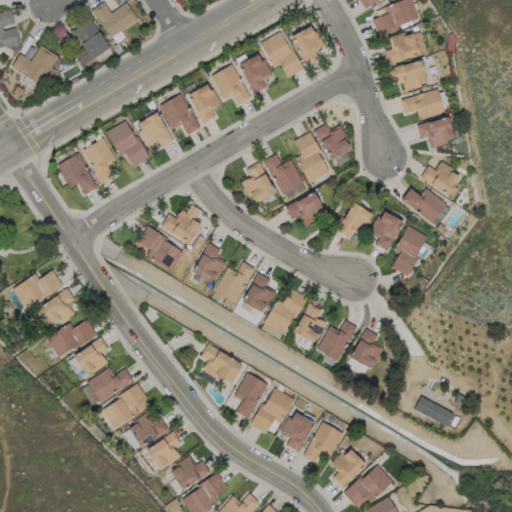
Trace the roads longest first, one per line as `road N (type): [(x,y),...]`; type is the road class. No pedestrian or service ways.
road 1 (residential): [(317,511),(299,488),(207,425),(0,131)]
road 2 (residential): [(73,243),(193,160),(355,75)]
road 3 (tertiary): [(264,0),(0,153)]
road 4 (residential): [(193,160),(236,213),(347,277)]
road 5 (residential): [(329,0),(358,41),(355,75),(379,115),(386,154)]
